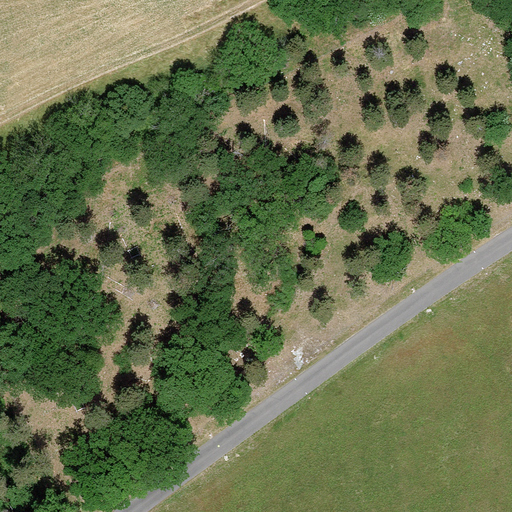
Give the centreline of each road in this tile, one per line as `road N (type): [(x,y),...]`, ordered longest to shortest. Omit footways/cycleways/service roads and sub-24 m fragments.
road 1 (tertiary): [(128,511),(511,237)]
road 2 (track): [(253,0),(0,117)]
